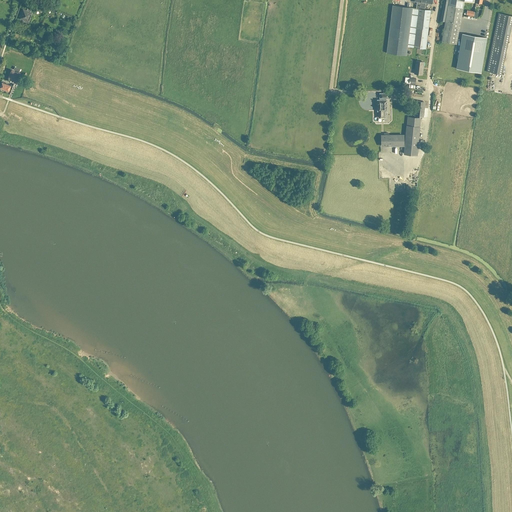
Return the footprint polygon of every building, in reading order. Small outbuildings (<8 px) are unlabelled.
[(416,8),(392,5),(386,53),(406,55),(407,46),(426,49),(430,14),(432,14),(433,10),(424,9),(425,3),(432,4),(432,0),(414,0),(414,1),(417,2),(416,8)] [(443,0),(443,1),(440,21),(445,21),(441,41),(456,44),(464,0),(443,0)] [(38,4),(37,5),(35,10),(40,12),(42,13),(44,6),(38,4)] [(22,22),(26,23),(27,21),(28,22),(32,13),(30,12),(31,10),(27,9),(26,11),(23,10),(20,18),(23,20),(22,22)] [(511,25),(511,24),(511,15),(498,13),(486,71),(501,75),(511,25)] [(462,34),(456,68),(481,73),(487,38),(462,34)] [(414,74),(422,75),(424,62),(416,61),(414,74)] [(11,70),(8,77),(16,80),(19,73),(11,70)] [(0,87),(9,91),(11,85),(2,82),(0,87)] [(377,100),(377,106),(377,111),(379,111),(379,118),(385,118),(385,111),(386,111),(386,100),(386,98),(389,98),(389,93),(380,93),(380,98),(381,98),(381,100),(377,100)] [(423,117),(424,102),(417,101),(415,116),(423,117)] [(403,135),(389,135),(389,133),(383,133),(384,135),(381,136),(382,145),(403,145),(405,145),(404,154),(416,155),(419,127),(420,118),(408,116),(407,126),(406,135),(403,135)] [(365,182),(365,191),(388,191),(389,183),(365,182)]
